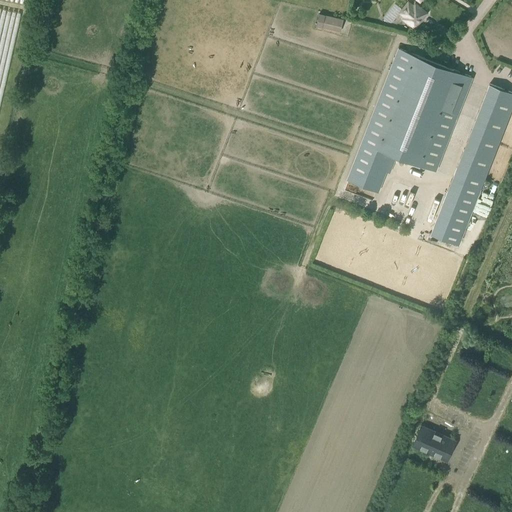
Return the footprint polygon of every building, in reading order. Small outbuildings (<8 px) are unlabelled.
[(415,29),(429,12),(415,1),(413,4),(408,0),(407,0),(398,13),(403,17),(401,19),(415,29)] [(318,13),(316,27),(342,30),(344,16),(318,13)] [(401,47),(365,141),(350,180),(379,192),(387,171),(391,172),(398,154),(435,169),(472,75),(401,47)] [(511,90),(491,82),(432,232),(460,243),(511,110),(511,90)] [(344,187),(340,196),(368,208),(372,200),(344,187)] [(457,439),(421,423),(411,445),(447,461),(457,439)]
